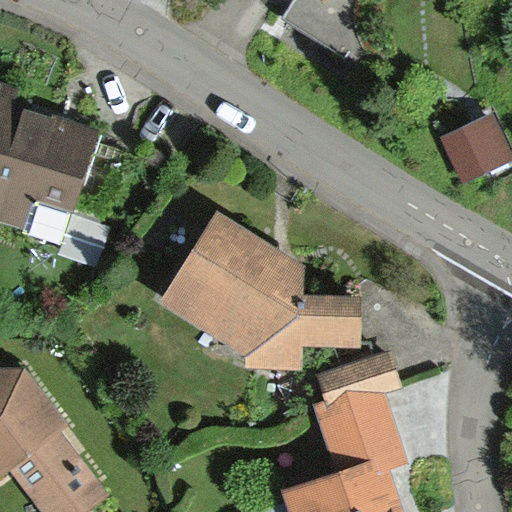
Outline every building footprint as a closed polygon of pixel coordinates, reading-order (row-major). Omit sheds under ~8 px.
[(316,0),(322,9),(336,0),(316,0)] [(73,218),(100,136),(69,126),(16,109),(20,95),(0,88),(0,228),(25,237),(35,206),(73,218)] [(511,147),(496,115),(443,140),(466,188),(511,166),(511,147)] [(273,253),(218,220),(162,311),(248,364),(248,372),(301,374),(302,350),(359,352),(361,307),(304,304),(306,273),(273,253)] [(316,410),(339,481),(376,467),(380,479),(390,475),(409,467),(387,396),(403,390),(389,356),(319,382),(326,406),(316,410)] [(0,376),(0,477),(14,467),(47,511),(79,511),(100,496),(55,437),(66,429),(26,376),(0,376)] [(402,511),(390,475),(380,479),(376,467),(339,481),(281,501),(285,511),(402,511)]
